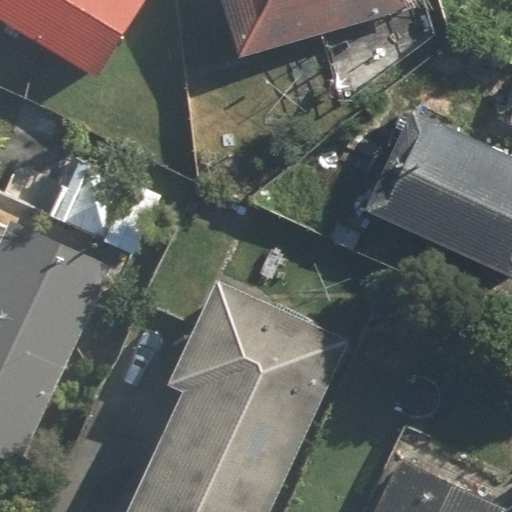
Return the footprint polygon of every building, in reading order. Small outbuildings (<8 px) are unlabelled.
[(0,0),(0,14),(94,74),(141,0),(0,0)] [(221,0),(237,51),(415,2),(414,0),(221,0)] [(364,205),(511,272),(511,151),(411,106),(364,205)] [(209,155),(262,183),(303,150),(230,113),(209,155)] [(50,216),(134,253),(161,192),(77,155),(50,216)] [(0,232),(0,451),(19,460),(109,263),(8,216),(0,232)] [(449,291),(471,302),(479,283),(458,274),(449,291)] [(265,511),(348,335),(216,275),(169,378),(183,384),(124,511),(265,511)] [(400,455),(373,511),(501,511),(505,504),(400,455)]
